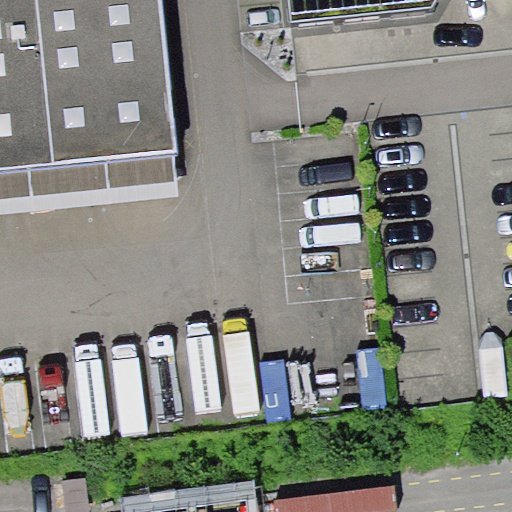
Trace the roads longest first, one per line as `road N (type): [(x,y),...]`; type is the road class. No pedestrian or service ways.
road 1 (unknown): [(0,290),(74,278),(153,249),(199,217),(233,114),(230,0)]
road 2 (unknown): [(471,284),(463,70),(472,45),(511,23)]
road 3 (unknown): [(511,473),(276,511)]
